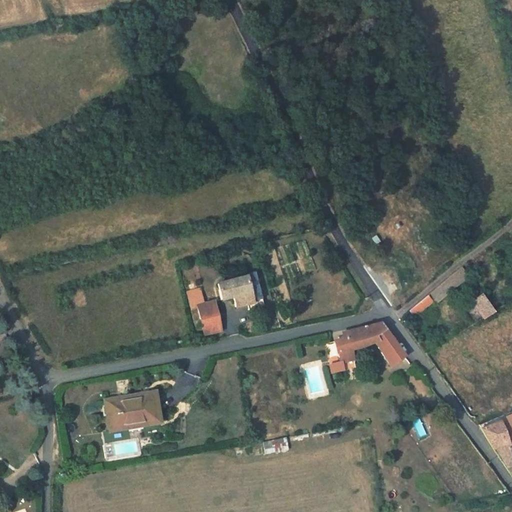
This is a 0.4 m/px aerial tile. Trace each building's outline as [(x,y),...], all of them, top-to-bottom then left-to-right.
[(458,276),(464,271),(460,266),(454,271),(458,276)] [(267,301),(257,268),(247,271),(248,273),(257,300),(252,301),(253,306),(258,304),(267,301)] [(433,302),(462,280),(458,276),(454,271),(427,294),(431,299),(433,302)] [(257,300),(248,273),(220,283),(226,298),(236,295),(239,305),(252,301),(257,300)] [(221,326),(214,300),(209,301),(205,286),(186,290),(191,307),(196,306),(202,331),(221,326)] [(419,309),(431,299),(427,294),(415,304),(419,309)] [(492,309),(481,294),(471,301),(481,316),(492,309)] [(405,356),(381,321),(346,329),(348,336),(351,349),(354,349),(361,348),(375,343),(390,365),(405,356)] [(356,357),(354,349),(351,349),(348,336),(337,338),(340,350),(341,350),(344,359),(356,357)] [(343,361),(330,364),(332,373),(345,371),(343,361)] [(158,419),(152,389),(104,398),(110,427),(158,419)] [(491,445),(511,437),(511,411),(478,423),(491,445)] [(261,441),(262,454),(287,451),(285,438),(261,441)]
